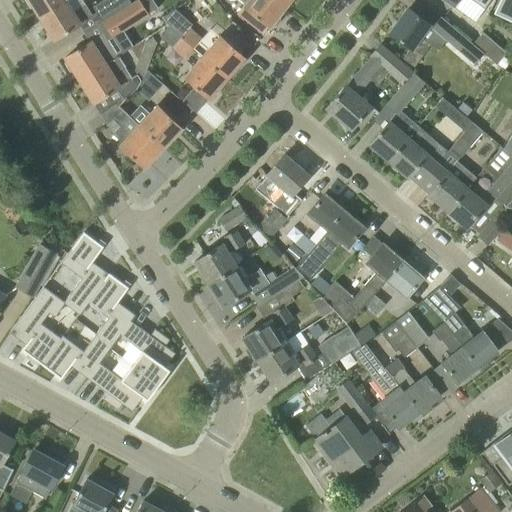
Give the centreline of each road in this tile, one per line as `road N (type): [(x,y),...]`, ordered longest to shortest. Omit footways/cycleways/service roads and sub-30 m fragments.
road 1 (residential): [(511,306),(272,98)]
road 2 (residential): [(127,233),(229,383),(227,417),(193,483)]
road 3 (residential): [(0,25),(127,233)]
road 4 (residential): [(193,483),(0,376)]
road 5 (residential): [(349,511),(511,389)]
road 6 (residential): [(127,233),(182,192),(272,98)]
road 7 (residential): [(272,98),(347,0)]
